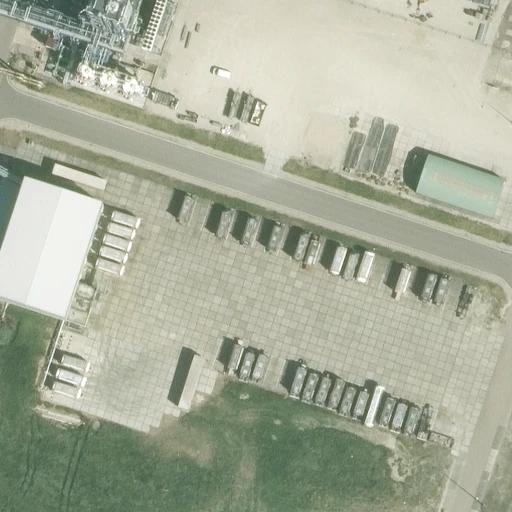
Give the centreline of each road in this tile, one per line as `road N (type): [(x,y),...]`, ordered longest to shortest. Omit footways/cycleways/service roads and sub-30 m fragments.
road 1 (unknown): [(511,380),(132,272)]
road 2 (unknown): [(268,85),(336,40),(380,32),(429,62),(439,142)]
